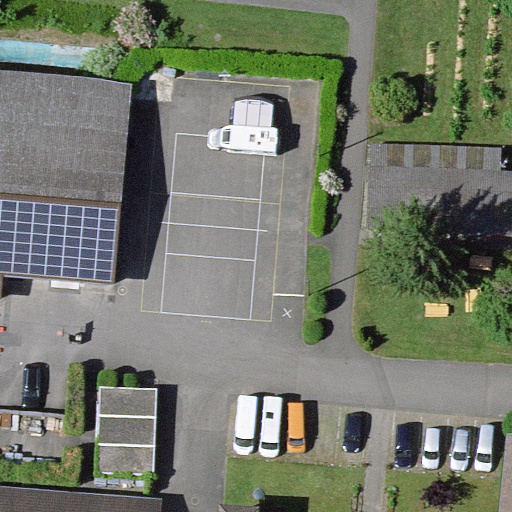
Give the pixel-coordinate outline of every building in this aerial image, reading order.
[(129,84),(0,73),(0,272),(113,281),(129,84)] [(491,153),(381,148),(378,229),(511,234),(511,172),(490,172),(491,153)] [(99,432),(153,439),(161,385),(106,378),(99,432)] [(157,511),(159,500),(0,488),(0,511),(157,511)] [(264,511),(265,502),(220,500),(219,511),(264,511)]
